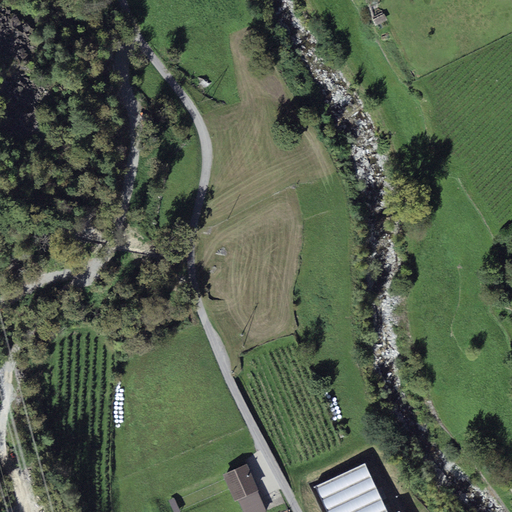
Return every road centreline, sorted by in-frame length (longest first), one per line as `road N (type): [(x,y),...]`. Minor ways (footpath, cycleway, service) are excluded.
road 1 (unclassified): [(125,0),(189,105),(206,150),(195,270),(214,341),(300,511)]
road 2 (track): [(20,511),(2,432),(9,363)]
